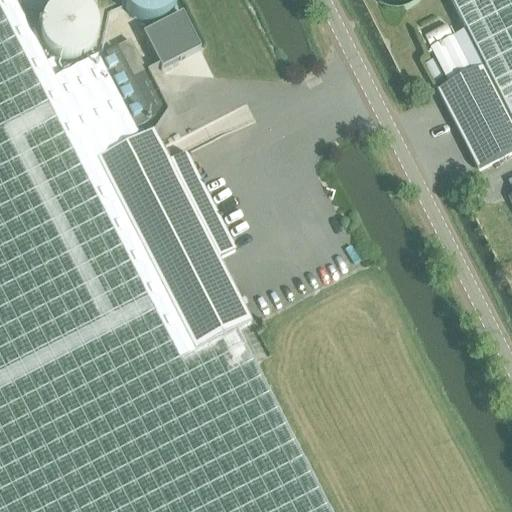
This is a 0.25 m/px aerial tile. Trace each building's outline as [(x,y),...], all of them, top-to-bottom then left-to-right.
[(0,0),(0,511),(327,511),(236,332),(250,325),(218,262),(235,254),(186,158),(169,167),(168,166),(160,149),(153,135),(166,114),(146,74),(133,81),(117,49),(115,50),(96,60),(54,81),(11,0),(0,0)] [(18,0),(20,3),(23,6),(27,9),(30,10),(34,12),(39,12),(43,12),(47,11),(51,9),(54,7),(57,4),(60,1),(60,0),(18,0)] [(119,0),(119,3),(122,10),(126,16),(132,22),(139,25),(147,27),(155,25),(163,22),(170,16),(174,8),(175,0),(119,0)] [(511,0),(450,0),(468,34),(431,54),(450,89),(439,95),(479,173),(511,156),(511,0)] [(92,18),(89,14),(86,11),(81,9),(77,7),(72,6),(67,6),(63,7),(58,8),(54,10),(50,13),(46,17),(44,21),(42,25),(41,30),(40,35),(41,40),(42,44),(44,49),(47,53),(50,56),(54,59),(58,61),(63,63),(68,63),(73,63),(78,62),(82,60),(86,58),(90,54),(93,51),(95,46),(97,42),(98,37),(98,32),(97,27),(95,22),(92,18)] [(142,36),(161,73),(200,52),(181,16),(142,36)] [(146,74),(130,43),(117,49),(133,81),(146,74)]
